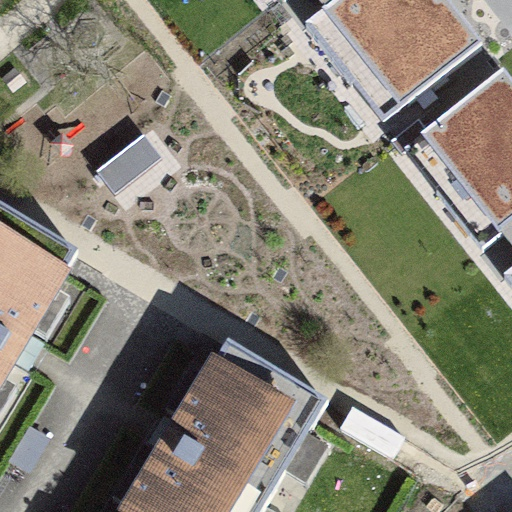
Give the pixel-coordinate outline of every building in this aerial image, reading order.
[(480,62),(430,0),(370,0),(332,31),(405,122),(480,62)] [(511,228),(511,103),(505,95),(418,162),(485,249),(511,228)] [(148,137),(105,162),(116,181),(159,156),(148,137)] [(0,387),(18,357),(79,257),(0,209),(0,387)] [(228,346),(127,511),(263,511),(328,406),(228,346)]
